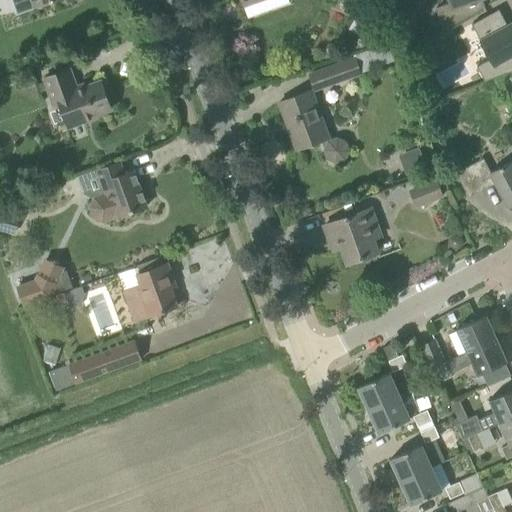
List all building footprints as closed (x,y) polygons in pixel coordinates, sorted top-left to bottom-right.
[(449,0),(451,2),(435,7),(443,29),(485,6),(482,0),(449,0)] [(511,31),(511,32),(499,9),(472,24),(492,60),(478,68),(485,81),(511,71),(511,31)] [(427,42),(416,49),(424,64),(436,58),(427,42)] [(362,72),(356,57),(310,74),(315,89),(362,72)] [(67,125),(111,108),(101,81),(77,90),(69,68),(44,78),(53,100),(58,99),(67,125)] [(310,91),(279,102),(297,149),(328,138),(310,91)] [(340,133),(319,142),(329,164),(350,155),(340,133)] [(456,172),(465,190),(469,197),(496,183),(508,207),(511,204),(511,160),(491,171),(484,158),(456,172)] [(120,161),(94,171),(103,193),(94,197),(89,207),(93,218),(102,222),(147,206),(134,170),(124,173),(120,161)] [(410,189),(411,191),(417,205),(443,195),(437,179),(410,189)] [(370,208),(324,225),(331,243),(339,240),(347,263),(378,252),(368,224),(375,221),(370,208)] [(0,209),(0,230),(15,234),(20,215),(0,209)] [(134,321),(146,317),(178,305),(169,281),(174,279),(168,263),(164,264),(161,256),(137,265),(140,273),(135,274),(139,284),(123,290),(134,321)] [(67,289),(60,271),(55,273),(37,265),(29,282),(12,289),(18,306),(67,289)] [(467,351),(497,338),(486,315),(457,328),(467,351)] [(420,346),(429,368),(445,361),(443,356),(435,338),(433,338),(434,340),(420,346)] [(507,361),(497,338),(467,351),(445,361),(450,373),(472,363),(477,374),(507,361)] [(134,340),(69,364),(69,365),(50,372),(57,389),(76,382),(76,383),(141,359),(134,340)] [(389,361),(394,371),(407,365),(402,354),(389,361)] [(452,376),(450,373),(445,361),(429,368),(434,380),(440,377),(442,381),(452,376)] [(369,409),(399,396),(389,373),(359,386),(369,409)] [(511,389),(489,399),(499,423),(511,417),(511,389)] [(369,409),(379,432),(409,419),(399,396),(369,409)] [(418,427),(431,421),(427,410),(413,416),(418,427)] [(511,417),(499,423),(509,444),(502,448),(507,459),(511,456),(511,417)] [(439,438),(434,426),(420,432),(425,443),(439,438)] [(477,433),(467,437),(474,452),(483,448),(477,433)] [(391,458),(401,481),(432,466),(422,444),(391,458)] [(411,504),(443,489),(432,466),(401,481),(411,504)] [(461,480),(468,494),(482,487),(476,473),(461,480)] [(459,482),(451,486),(445,488),(450,499),(464,492),(459,482)] [(488,498),(487,497),(482,487),(468,494),(448,503),(452,511),(459,511),(477,504),(488,498)] [(487,497),(488,498),(493,511),(503,506),(497,493),(487,497)] [(490,511),(493,511),(488,498),(477,504),(481,511),(490,511)]
